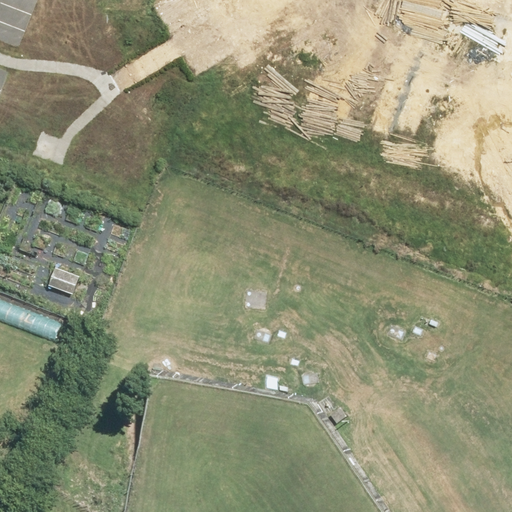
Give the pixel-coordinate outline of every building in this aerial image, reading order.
[(299,9),(293,0),(209,0),(196,8),(163,29),(174,46),(193,75),(299,9)] [(341,4),(300,103),(342,120),(379,31),(360,24),(365,13),(341,4)] [(408,16),(364,125),(390,135),(395,123),(417,131),(446,57),(419,46),(428,24),(408,16)] [(461,78),(431,155),(471,171),(509,74),(477,62),(470,81),(461,78)] [(511,75),(509,74),(471,171),(511,187),(511,186),(511,75)] [(54,142),(37,136),(34,147),(51,152),(54,142)] [(134,232),(118,226),(109,250),(125,255),(134,232)] [(84,277),(60,268),(53,286),(77,295),(84,277)]
